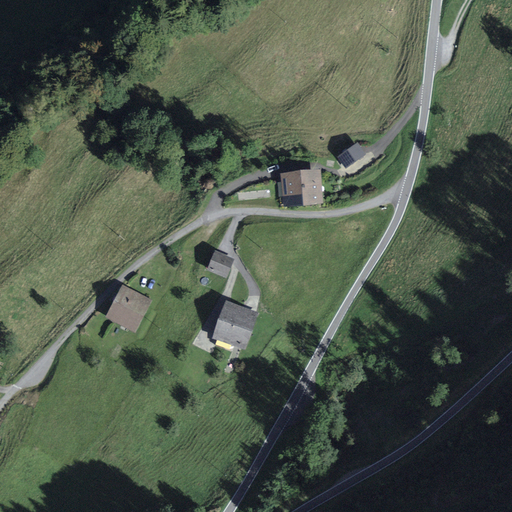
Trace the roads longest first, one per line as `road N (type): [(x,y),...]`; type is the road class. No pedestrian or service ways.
road 1 (residential): [(403,195),(337,215),(214,217),(135,266),(26,382),(0,390)]
road 2 (unclassified): [(403,195),(227,511)]
road 3 (unclassified): [(298,511),(411,445),(511,357)]
road 4 (unclassified): [(437,0),(403,195)]
